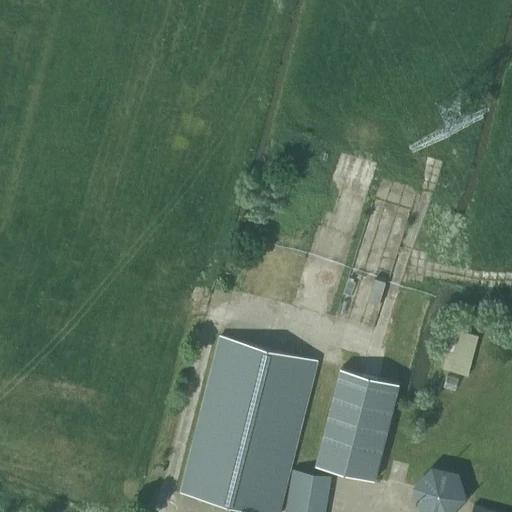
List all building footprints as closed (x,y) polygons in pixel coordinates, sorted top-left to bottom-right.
[(484,342),(458,335),(444,385),(470,393),(484,342)] [(220,336),(181,492),(261,511),(279,511),(318,361),(220,336)] [(317,465),(375,480),(400,383),(341,368),(317,465)] [(415,487),(423,511),(424,511),(452,511),(466,498),(458,473),(433,467),(415,487)] [(286,511),(328,511),(335,476),(294,469),(286,511)]
